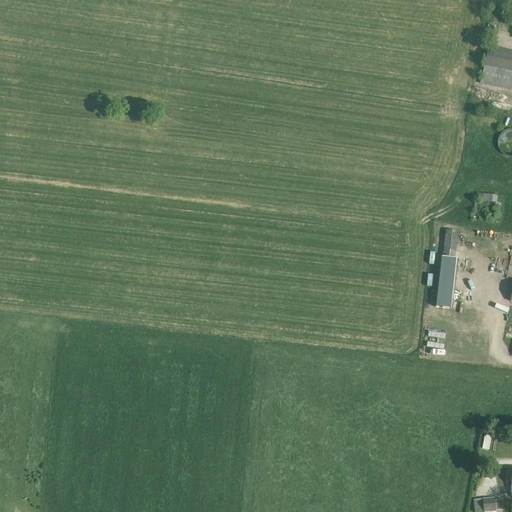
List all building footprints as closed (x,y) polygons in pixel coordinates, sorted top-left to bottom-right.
[(511,50),(489,46),(480,83),(511,90),(511,50)] [(511,129),(509,129),(505,131),(501,134),(499,138),(498,143),(499,147),(501,152),(505,155),(509,156),(511,156),(511,129)] [(497,203),(498,195),(481,193),(479,208),(499,210),(500,203),(497,203)] [(436,308),(450,310),(458,231),(445,230),(438,299),(437,298),(436,308)] [(483,499),(484,511),(496,511),(495,497),(483,499)]
